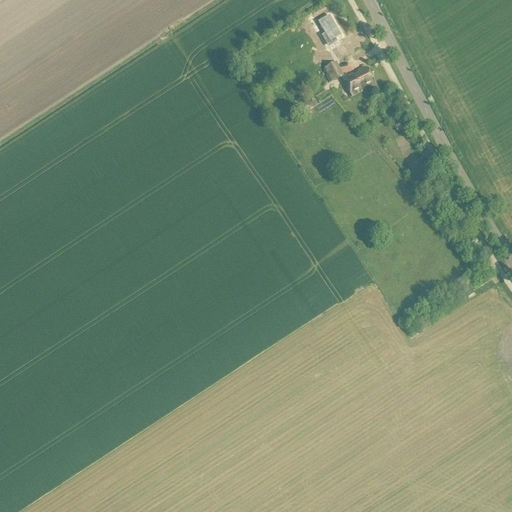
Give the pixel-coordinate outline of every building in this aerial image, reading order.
[(329,17),(318,24),(325,36),(330,44),(335,41),(341,38),(329,17)] [(337,64),(324,69),(330,84),(343,78),(337,64)] [(350,98),(374,86),(367,71),(364,72),(362,69),(341,80),(350,98)] [(306,98),(296,103),(303,114),(312,108),(306,98)] [(470,299),(475,295),(472,291),(466,295),(470,299)]
